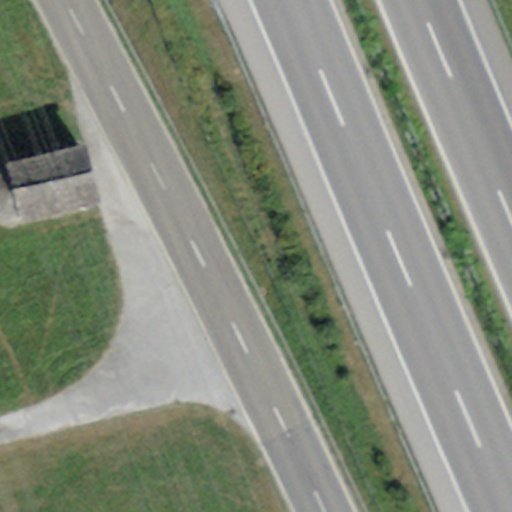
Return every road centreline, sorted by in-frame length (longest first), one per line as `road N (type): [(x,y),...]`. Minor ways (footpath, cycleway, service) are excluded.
road 1 (secondary): [(322,511),(61,0)]
road 2 (motorway): [(293,0),(511,511)]
road 3 (motorway): [(511,224),(418,0)]
